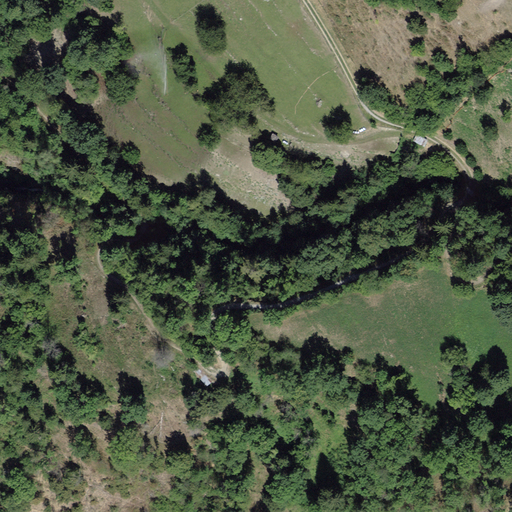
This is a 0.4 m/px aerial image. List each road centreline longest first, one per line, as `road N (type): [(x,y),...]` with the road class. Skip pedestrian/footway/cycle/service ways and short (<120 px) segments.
road 1 (track): [(511,259),(496,260),(465,284),(448,267),(443,252),(464,197),(393,261),(319,294),(225,310),(211,324),(224,370),(212,374),(157,335),(131,291),(102,267),(103,247),(144,232),(145,222),(0,74)]
road 2 (track): [(301,0),(369,113),(462,160),(464,197)]
